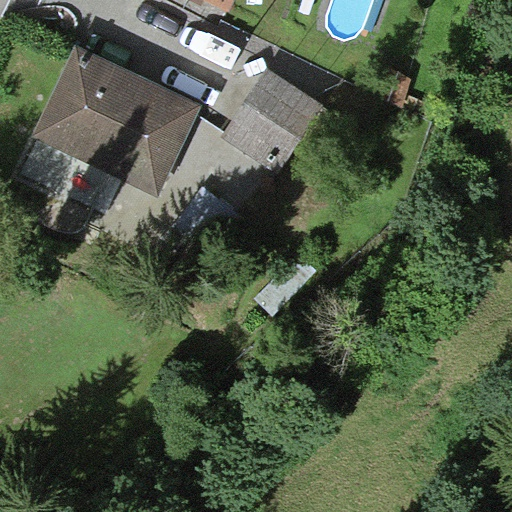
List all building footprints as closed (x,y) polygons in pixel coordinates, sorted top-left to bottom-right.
[(204,0),(228,11),(233,0),(204,0)] [(267,69),(231,42),(207,96),(238,115),(267,69)] [(76,51),(32,139),(159,201),(202,112),(137,81),(76,51)] [(238,115),(222,141),(279,177),(324,105),(267,69),(238,115)] [(300,255),(254,300),(272,318),(317,272),(300,255)]
